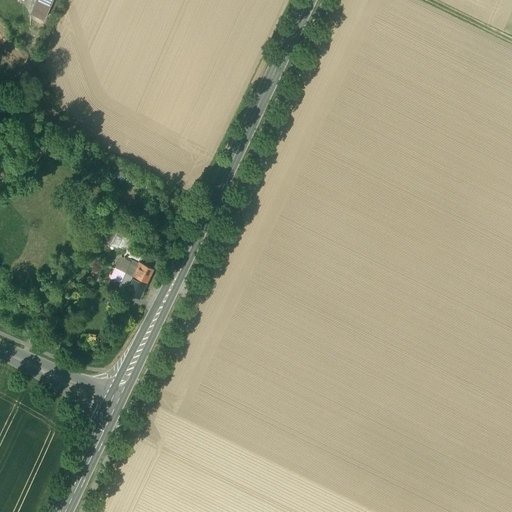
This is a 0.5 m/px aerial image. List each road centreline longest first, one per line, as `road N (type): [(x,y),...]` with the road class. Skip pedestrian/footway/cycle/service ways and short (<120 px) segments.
road 1 (primary): [(111,404),(220,202),(315,0)]
road 2 (tertiary): [(0,351),(111,404)]
